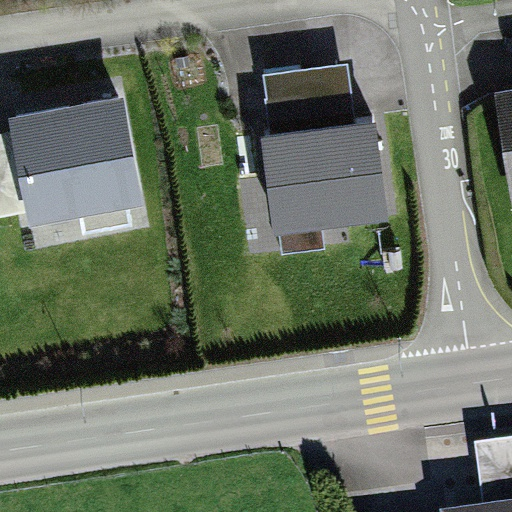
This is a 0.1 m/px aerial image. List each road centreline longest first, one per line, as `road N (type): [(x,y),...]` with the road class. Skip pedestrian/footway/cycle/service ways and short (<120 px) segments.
road 1 (secondary): [(470,382),(0,447)]
road 2 (residential): [(422,29),(470,382)]
road 3 (residential): [(294,0),(0,38)]
